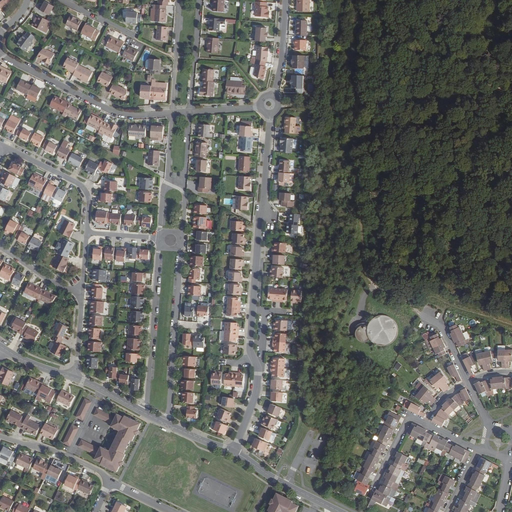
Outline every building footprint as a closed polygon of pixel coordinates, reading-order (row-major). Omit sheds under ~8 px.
[(0,0),(0,7),(1,8),(11,0),(0,0)] [(224,0),(213,0),(213,11),(223,12),(224,0)] [(297,0),(297,12),(309,12),(309,0),(297,0)] [(41,5),(39,9),(49,14),(53,5),(44,1),(43,3),(42,6),(41,5)] [(267,3),(255,2),(255,6),(256,6),(255,16),(269,18),(269,12),(268,12),(268,7),(266,7),(267,3)] [(158,5),(154,5),(153,9),(156,9),(155,21),(165,22),(166,10),(166,6),(158,5)] [(138,13),(127,12),(127,20),(126,22),(137,23),(137,22),(141,22),(142,15),(138,14),(138,13)] [(38,15),(33,25),(43,30),(48,20),(38,15)] [(71,15),(66,24),(77,30),(82,20),(71,15)] [(220,19),(210,18),(210,22),(210,24),(209,30),(219,31),(220,19)] [(307,21),(296,21),(296,36),(307,36),(307,31),(307,26),(307,21)] [(86,23),(82,32),(92,38),(91,39),(95,41),(100,31),(93,27),(90,26),(90,25),(86,23)] [(168,27),(157,26),(156,39),(166,40),(168,27)] [(257,27),(256,41),(266,42),(266,37),(266,33),(267,28),(257,27)] [(19,41),(17,44),(26,51),(33,41),(32,40),(35,36),(28,31),(25,35),(24,34),(22,37),(21,37),(19,41)] [(111,36),(106,46),(119,52),(124,42),(121,40),(120,41),(111,36)] [(306,40),(294,40),(294,44),(295,44),(295,50),(306,51),(306,40)] [(219,42),(208,41),(207,53),(218,54),(219,42)] [(133,61),(138,52),(127,46),(122,56),(133,61)] [(256,60),(264,62),(266,62),(267,55),(267,53),(268,53),(269,48),(257,47),(256,60)] [(43,48),(37,56),(43,60),(45,61),(49,64),(55,53),(43,48)] [(145,61),(150,51),(145,50),(141,59),(145,61)] [(304,56),(293,55),(293,60),(292,60),(292,64),(293,64),(292,69),(295,69),(295,73),(303,73),(304,56)] [(68,57),(63,66),(71,70),(70,71),(74,73),(78,64),(79,63),(68,57)] [(150,70),(150,73),(152,74),(160,74),(161,66),(160,66),(160,64),(160,60),(150,59),(149,60),(149,69),(149,70),(150,70)] [(256,60),(255,64),(256,65),(253,75),(257,76),(256,78),(261,79),(263,74),(262,73),(263,71),(264,67),(263,66),(264,62),(256,60)] [(78,64),(73,75),(88,82),(93,72),(78,64)] [(0,68),(0,79),(6,83),(11,73),(1,67),(0,68)] [(214,70),(203,69),(202,81),(203,81),(213,81),(214,70)] [(108,87),(113,77),(102,72),(97,81),(108,87)] [(303,76),(292,76),(292,79),(292,84),(292,89),(295,89),(295,93),(303,93),(303,76)] [(152,77),(151,84),(151,96),(154,96),(154,97),(166,98),(167,87),(155,86),(156,78),(152,77)] [(21,80),(17,89),(28,94),(28,93),(33,85),(29,83),(28,84),(25,82),(21,80)] [(242,82),(227,80),(226,82),(226,92),(241,93),(245,93),(245,86),(242,86),(242,82)] [(213,81),(203,81),(203,88),(202,88),(201,95),(213,96),(214,81),(213,81)] [(33,85),(28,93),(37,98),(42,89),(36,87),(37,85),(33,83),(33,85)] [(114,83),(109,93),(124,100),(127,94),(127,90),(114,83)] [(141,85),(140,96),(144,97),(146,97),(146,99),(150,99),(150,98),(151,96),(151,86),(141,85)] [(50,105),(64,112),(69,102),(55,95),(50,105)] [(78,119),(82,111),(71,105),(67,114),(78,119)] [(91,114),(87,124),(95,128),(99,130),(104,121),(100,119),(101,119),(91,114)] [(296,118),(285,117),(285,122),(286,122),(285,129),(285,133),(294,133),(296,118)] [(9,120),(5,128),(8,130),(7,131),(13,134),(18,124),(9,120)] [(111,125),(104,121),(99,131),(104,134),(112,137),(112,136),(117,127),(111,124),(111,125)] [(156,124),(152,124),(150,139),(158,139),(158,138),(163,139),(164,126),(156,126),(156,124)] [(210,125),(199,124),(199,130),(200,130),(199,133),(199,132),(198,136),(211,137),(212,133),(209,133),(210,125)] [(134,125),(129,125),(128,135),(145,136),(146,126),(137,125),(137,126),(134,125)] [(241,125),(240,136),(242,136),(252,137),(252,133),(251,133),(251,126),(241,125)] [(20,127),(17,134),(20,135),(20,137),(27,141),(31,133),(20,127)] [(35,133),(31,141),(34,143),(34,144),(40,147),(44,138),(35,133)] [(112,137),(104,134),(102,137),(103,138),(111,142),(112,142),(114,139),(114,137),(112,136),(112,137)] [(252,137),(242,136),(241,149),(243,151),(250,152),(251,141),(252,141),(253,137),(252,137)] [(293,139),(281,138),(280,143),(281,143),(281,153),(292,154),(293,139)] [(46,140),(43,147),(47,148),(46,150),(53,154),(58,146),(46,140)] [(61,146),(57,154),(60,156),(60,157),(66,160),(70,151),(66,148),(69,143),(64,141),(61,146)] [(207,143),(196,142),(196,151),(195,151),(195,156),(196,156),(203,157),(206,157),(207,143)] [(112,153),(118,155),(120,147),(114,145),(112,153)] [(159,151),(149,150),(148,165),(158,165),(159,151)] [(73,153),(68,161),(76,165),(77,164),(80,165),(84,159),(73,153)] [(203,157),(196,156),(196,163),(197,164),(196,171),(206,172),(206,160),(203,160),(203,157)] [(250,157),(239,156),(238,170),(240,170),(247,171),(249,171),(250,157)] [(88,173),(94,176),(96,172),(100,165),(90,160),(85,170),(88,172),(88,173)] [(105,171),(108,173),(113,164),(105,160),(104,163),(101,161),(100,165),(98,168),(105,171)] [(290,161),(281,160),(280,165),(280,168),(279,168),(278,172),(289,173),(290,161)] [(9,169),(9,170),(21,176),(24,169),(21,168),(21,167),(12,163),(10,167),(9,169)] [(5,171),(1,179),(3,180),(1,183),(9,187),(11,184),(12,185),(16,177),(5,171)] [(289,173),(278,172),(278,176),(279,177),(279,182),(284,182),(289,183),(290,173),(289,173)] [(34,173),(28,185),(42,191),(47,180),(44,178),(44,179),(40,177),(41,176),(34,173)] [(250,177),(239,176),(238,189),(250,190),(251,184),(249,184),(250,182),(250,177)] [(153,190),(154,179),(140,177),(139,189),(153,190)] [(212,178),(200,177),(200,184),(199,188),(199,192),(208,192),(208,188),(211,189),(212,178)] [(50,181),(44,193),(52,197),(57,187),(52,185),(54,183),(50,181)] [(105,186),(105,190),(117,192),(118,182),(106,181),(106,186),(105,186)] [(0,186),(0,198),(5,201),(10,191),(0,186)] [(59,189),(55,198),(62,202),(68,190),(65,188),(63,191),(59,189)] [(153,197),(153,193),(139,192),(139,202),(152,202),(152,197),(153,197)] [(113,194),(102,193),(101,197),(98,197),(98,202),(112,203),(113,194)] [(294,201),(291,201),(291,193),(280,193),(280,200),(282,201),(282,206),(294,207),(294,201)] [(247,197),(237,196),(236,209),(247,210),(248,204),(247,204),(247,202),(247,197)] [(208,206),(194,205),(194,213),(207,214),(208,206)] [(107,212),(97,211),(96,222),(99,222),(99,224),(103,224),(107,224),(107,212)] [(121,214),(111,213),(110,223),(114,223),(114,225),(121,225),(121,214)] [(300,218),(300,214),(290,213),(289,224),(287,224),(286,233),(296,234),(297,226),(297,223),(298,223),(298,218),(300,218)] [(135,225),(136,215),(125,214),(124,225),(131,226),(132,224),(135,225)] [(193,228),(206,229),(207,217),(194,216),(193,220),(194,220),(194,224),(193,224),(193,228)] [(152,218),(139,217),(139,224),(142,224),(142,227),(151,228),(152,218)] [(65,219),(59,232),(70,238),(74,231),(72,230),(75,224),(65,219)] [(11,220),(5,232),(8,233),(9,231),(14,233),(18,224),(11,220)] [(232,221),(231,230),(244,231),(245,227),(243,227),(243,225),(243,222),(232,221)] [(22,232),(19,230),(15,237),(19,238),(18,240),(26,244),(30,236),(22,232)] [(197,235),(197,240),(208,241),(208,232),(194,231),(194,235),(197,235)] [(244,234),(233,233),(232,243),(245,244),(246,240),(244,240),(244,238),(244,234)] [(33,237),(28,247),(34,250),(34,248),(38,250),(42,242),(33,237)] [(59,250),(57,253),(59,254),(67,258),(70,250),(71,248),(72,248),(74,244),(64,239),(62,244),(59,243),(58,243),(56,248),(56,249),(59,250)] [(272,248),(272,251),(285,252),(286,243),(275,242),(275,246),(275,248),(272,248)] [(193,253),(207,254),(207,245),(196,245),(196,249),(193,249),(193,253)] [(93,260),(102,260),(103,246),(99,246),(99,249),(94,249),(93,260)] [(114,260),(115,247),(106,247),(105,260),(114,260)] [(126,251),(126,258),(137,259),(137,251),(138,248),(130,247),(129,251),(126,251)] [(232,247),(231,256),(244,257),(245,253),(242,253),(243,247),(232,247)] [(122,251),(117,250),(117,261),(126,262),(126,258),(126,251),(126,248),(122,248),(122,251)] [(137,259),(149,260),(150,250),(141,249),(140,252),(137,251),(137,259)] [(67,258),(59,254),(53,267),(64,272),(66,267),(65,267),(66,265),(69,259),(67,258)] [(285,256),(272,255),(272,258),(274,259),(274,264),(284,265),(285,256)] [(191,263),(190,266),(203,266),(204,257),(192,256),(191,262),(191,263)] [(231,259),(231,269),(241,270),(242,266),(242,264),(244,264),(244,260),(231,259)] [(5,264),(0,274),(0,276),(10,281),(15,269),(12,268),(8,267),(9,266),(5,264)] [(284,268),(273,267),(273,270),(272,272),(271,272),(270,277),(283,278),(284,268)] [(201,269),(191,268),(191,272),(189,272),(188,282),(196,283),(196,279),(200,280),(201,269)] [(93,281),(106,282),(107,270),(93,269),(93,273),(94,273),(94,277),(93,277),(93,281)] [(17,272),(12,283),(20,287),(25,276),(17,272)] [(147,273),(133,272),(132,281),(143,282),(144,278),(146,278),(147,276),(147,273)] [(230,272),(229,281),(242,282),(243,278),(240,278),(241,273),(230,272)] [(30,282),(25,292),(38,299),(39,298),(43,289),(30,282)] [(103,299),(104,288),(100,288),(100,284),(92,284),(92,294),(93,294),(93,298),(103,299)] [(146,285),(132,284),(132,293),(145,294),(145,289),(146,285)] [(229,284),(229,294),(241,295),(242,291),(240,291),(240,288),(240,285),(229,284)] [(188,295),(201,296),(202,286),(189,285),(189,291),(188,291),(188,295)] [(43,289),(39,298),(52,305),(56,296),(48,292),(43,289)] [(279,289),(270,289),(269,299),(274,299),(274,301),(278,302),(279,289)] [(279,289),(278,302),(282,302),(282,300),(287,300),(288,290),(279,289)] [(292,290),(291,303),(296,303),(296,301),(298,301),(302,302),(302,291),(292,290)] [(145,297),(131,296),(130,308),(144,309),(144,305),(143,305),(144,301),(145,301),(145,300),(145,297)] [(239,298),(229,297),(228,307),(240,307),(241,304),(238,303),(239,298)] [(90,312),(104,313),(105,302),(91,301),(91,305),(92,305),(92,309),(91,309),(90,312)] [(198,315),(197,316),(204,317),(204,315),(208,316),(209,306),(198,305),(198,308),(198,315)] [(185,316),(194,317),(194,314),(198,315),(198,308),(186,307),(185,316)] [(240,307),(228,307),(227,316),(237,316),(238,311),(240,311),(240,307)] [(131,311),(131,322),(142,322),(142,319),(143,319),(144,315),(144,314),(144,312),(131,311)] [(103,326),(104,316),(91,315),(90,321),(90,323),(89,325),(103,326)] [(367,325),(366,328),(365,327),(364,326),(363,326),(360,325),(359,325),(357,326),(355,327),(353,328),(352,330),(352,331),(352,333),(352,335),(352,338),(353,339),(355,341),(357,341),(360,342),(361,342),(363,341),(365,340),(366,340),(367,338),(368,338),(369,340),(370,341),(371,342),(373,344),(375,345),(378,345),(380,346),(384,346),(386,345),(388,344),(390,343),(392,341),(394,340),(395,338),(396,336),(396,334),(397,330),(396,328),(396,326),(395,324),(394,322),(392,320),(391,318),(389,317),(386,316),(382,315),(378,315),(375,316),(373,317),(370,319),(368,322),(367,325)] [(16,318),(12,328),(18,331),(17,332),(21,334),(25,326),(27,323),(16,318)] [(287,321),(276,320),(276,323),(276,325),(274,325),(274,330),(286,331),(287,321)] [(56,330),(54,335),(55,335),(62,338),(68,327),(60,323),(59,324),(56,322),(53,329),(56,330)] [(237,323),(226,322),(225,331),(239,332),(239,328),(237,328),(237,327),(237,323)] [(447,326),(450,331),(448,332),(450,337),(461,332),(458,326),(455,327),(454,324),(447,326)] [(142,330),(142,326),(129,325),(129,335),(142,336),(142,331),(142,330)] [(25,326),(21,334),(24,336),(24,337),(29,340),(30,339),(35,341),(39,333),(29,327),(28,328),(25,326)] [(101,329),(89,328),(89,334),(90,334),(90,338),(100,339),(101,329)] [(225,331),(225,341),(236,342),(236,338),(236,336),(238,336),(239,332),(225,331)] [(464,339),(461,332),(450,337),(452,342),(454,341),(457,346),(465,342),(466,342),(468,341),(466,338),(464,339)] [(183,333),(183,345),(191,345),(194,346),(194,339),(191,339),(191,334),(187,334),(183,333)] [(275,338),(273,338),(273,342),(285,343),(286,334),(276,333),(275,338)] [(427,348),(431,347),(442,341),(439,337),(437,338),(434,333),(431,334),(428,336),(423,338),(423,340),(427,348)] [(55,335),(53,340),(56,342),(51,352),(61,357),(66,346),(61,343),(63,339),(62,338),(55,335)] [(194,346),(194,347),(204,348),(205,338),(201,337),(201,336),(198,336),(195,336),(194,339),(194,346)] [(142,339),(128,338),(127,349),(141,351),(141,346),(140,346),(141,343),(142,339)] [(88,348),(88,351),(101,352),(102,342),(88,341),(88,345),(89,345),(88,348)] [(444,346),(442,341),(431,347),(434,353),(436,352),(438,356),(444,352),(442,348),(444,346)] [(285,343),(273,342),(273,346),(275,346),(274,352),(284,352),(285,343)] [(286,343),(285,353),(292,354),(293,344),(286,343)] [(225,344),(224,354),(235,355),(235,351),(235,349),(237,349),(238,345),(225,344)] [(509,358),(511,358),(511,349),(510,349),(503,349),(503,367),(507,367),(508,360),(509,360),(509,358)] [(489,351),(489,350),(488,350),(482,352),(481,352),(486,370),(489,369),(489,367),(488,362),(490,362),(489,360),(491,359),(489,351)] [(482,370),(486,370),(481,352),(474,353),(477,363),(478,362),(478,364),(480,364),(481,368),(482,370)] [(141,354),(127,353),(126,362),(137,362),(137,358),(140,358),(141,354)] [(98,369),(99,358),(94,358),(95,354),(88,354),(87,364),(88,364),(88,368),(98,369)] [(183,360),(183,365),(196,366),(197,357),(183,356),(183,360)] [(471,364),(467,356),(462,359),(461,359),(469,376),(472,374),(471,372),(469,368),(471,367),(470,365),(471,364)] [(271,363),(271,367),(284,368),(285,359),(274,358),(274,361),(274,363),(271,363)] [(457,381),(460,379),(452,363),(445,366),(450,375),(451,374),(452,376),(454,376),(456,379),(457,381)] [(117,374),(118,367),(106,366),(106,374),(109,374),(109,378),(117,379),(117,374)] [(1,375),(0,377),(0,382),(8,386),(14,372),(3,367),(1,372),(2,372),(1,375)] [(271,367),(271,371),(273,371),(273,373),(273,376),(283,377),(284,368),(271,367)] [(184,377),(195,378),(196,369),(182,368),(182,373),(185,373),(184,377)] [(445,389),(448,387),(447,385),(444,381),(445,380),(444,379),(445,378),(439,370),(434,375),(445,389)] [(212,373),(211,384),(216,384),(221,385),(222,372),(218,372),(218,373),(216,373),(212,373)] [(225,374),(224,385),(234,386),(235,373),(231,372),(231,374),(229,374),(225,374)] [(239,373),(235,373),(234,386),(243,387),(244,375),(240,375),(238,375),(239,373)] [(129,375),(117,374),(117,379),(117,381),(120,382),(120,384),(128,385),(129,378),(129,375)] [(442,392),(445,389),(434,375),(427,380),(434,387),(435,386),(436,387),(438,386),(441,390),(442,392)] [(488,379),(489,383),(485,384),(487,391),(488,395),(492,395),(491,389),(497,388),(496,376),(490,377),(490,379),(488,379)] [(507,381),(503,381),(503,377),(501,377),(500,376),(496,376),(497,388),(504,387),(504,389),(507,389),(507,381)] [(30,378),(26,387),(26,388),(38,394),(43,384),(36,380),(36,381),(30,378)] [(140,379),(129,378),(128,385),(132,386),(131,390),(139,391),(140,379)] [(283,380),(270,379),(270,383),(272,383),(272,389),(282,390),(283,380)] [(194,381),(181,380),(181,384),(180,389),(194,390),(194,381)] [(413,386),(418,391),(432,402),(434,399),(432,398),(429,395),(430,393),(429,392),(430,391),(423,385),(417,381),(413,386)] [(478,383),(477,381),(472,383),(477,394),(484,391),(484,392),(485,396),(488,395),(487,391),(485,384),(481,385),(480,382),(478,383)] [(47,385),(43,384),(38,394),(38,395),(43,397),(47,399),(46,402),(50,404),(56,393),(51,391),(52,389),(46,387),(47,385)] [(457,393),(459,396),(456,398),(461,404),(463,402),(462,401),(469,398),(464,387),(459,390),(459,391),(457,393)] [(38,394),(26,388),(24,392),(31,395),(32,393),(37,396),(38,395),(38,394)] [(62,390),(57,400),(70,406),(74,397),(69,394),(69,393),(62,390)] [(430,404),(432,402),(418,391),(413,396),(420,402),(422,401),(423,402),(424,401),(428,403),(430,404)] [(194,393),(183,392),(182,399),(184,399),(184,403),(193,403),(194,393)] [(283,393),(270,392),(270,395),(272,396),(271,401),(282,402),(283,393)] [(224,397),(222,406),(235,408),(236,404),(233,404),(234,398),(224,397)] [(458,405),(461,404),(456,398),(453,400),(451,397),(449,399),(448,398),(444,401),(453,409),(457,404),(458,405)] [(85,399),(76,417),(83,420),(92,402),(85,399)] [(441,405),(442,406),(440,408),(443,410),(440,414),(446,418),(448,416),(447,415),(453,409),(444,401),(441,405)] [(406,408),(406,409),(422,417),(424,413),(422,412),(418,411),(419,409),(416,408),(417,407),(409,402),(406,408)] [(267,408),(266,412),(278,416),(281,408),(271,404),(270,409),(267,408)] [(187,418),(197,418),(198,410),(195,410),(195,407),(188,406),(187,410),(187,414),(187,418)] [(97,408),(94,415),(112,424),(111,426),(120,431),(110,451),(101,447),(100,449),(82,440),(78,446),(97,456),(95,459),(102,462),(101,464),(117,472),(120,465),(123,461),(126,454),(124,454),(131,440),(132,441),(136,435),(138,430),(141,423),(125,415),(124,417),(117,414),(116,417),(97,408)] [(221,409),(217,418),(229,423),(230,419),(229,418),(230,416),(231,413),(221,409)] [(23,416),(11,411),(7,419),(7,421),(9,422),(10,421),(13,423),(18,425),(18,426),(21,428),(26,419),(22,417),(23,416)] [(386,416),(384,422),(385,422),(394,427),(396,422),(394,421),(394,419),(397,420),(399,417),(387,411),(385,415),(386,416)] [(445,421),(446,418),(440,414),(438,417),(435,415),(434,417),(432,416),(430,421),(440,426),(444,420),(445,421)] [(21,428),(36,435),(41,426),(29,420),(31,416),(28,415),(26,419),(21,428)] [(263,420),(262,424),(273,429),(277,419),(267,415),(266,419),(265,420),(263,420)] [(216,421),(213,429),(225,434),(226,431),(226,429),(228,426),(216,421)] [(388,431),(389,428),(392,430),(394,427),(385,422),(383,425),(382,424),(379,431),(387,435),(389,432),(388,431)] [(414,424),(410,422),(404,434),(409,437),(409,436),(415,439),(420,428),(416,425),(415,427),(413,427),(414,424)] [(45,424),(40,434),(44,436),(44,435),(53,440),(58,430),(45,424)] [(72,425),(63,443),(70,446),(79,428),(72,425)] [(260,427),(259,431),(261,431),(259,436),(269,440),(273,432),(260,427)] [(424,432),(425,430),(420,428),(415,439),(421,442),(419,445),(422,447),(425,441),(429,435),(424,432)] [(384,438),(386,439),(387,435),(379,431),(376,437),(377,437),(375,442),(384,446),(386,443),(383,442),(384,438)] [(433,434),(432,436),(429,435),(425,441),(428,442),(427,445),(434,448),(438,439),(437,438),(437,437),(433,434)] [(268,443),(256,438),(255,442),(254,443),(253,447),(264,451),(268,443)] [(449,444),(446,443),(446,441),(441,438),(440,440),(438,439),(434,448),(441,452),(439,455),(442,457),(445,451),(449,444)] [(371,447),(372,448),(371,452),(377,455),(380,450),(382,451),(384,446),(375,442),(374,441),(371,447)] [(422,447),(432,452),(434,448),(427,445),(428,442),(425,441),(422,447)] [(455,445),(454,447),(449,444),(445,451),(448,452),(447,455),(453,458),(459,447),(455,445)] [(4,447),(0,455),(0,457),(9,461),(10,460),(13,462),(16,455),(13,453),(14,452),(4,447)] [(463,452),(464,450),(459,447),(453,458),(454,458),(460,461),(459,462),(463,464),(469,452),(466,451),(465,453),(463,452)] [(378,459),(376,458),(377,455),(371,452),(370,454),(368,453),(364,460),(372,464),(373,463),(376,464),(378,459)] [(394,456),(395,457),(393,462),(399,466),(405,468),(406,465),(403,464),(407,457),(406,457),(396,452),(394,456)] [(21,453),(16,463),(26,468),(24,472),(27,473),(29,469),(34,459),(27,456),(21,453)] [(38,458),(33,468),(47,474),(51,465),(45,462),(42,461),(43,460),(38,458)] [(479,464),(477,463),(475,467),(485,472),(486,473),(488,468),(490,469),(492,464),(480,458),(478,462),(480,463),(479,464)] [(361,467),(363,468),(361,471),(368,474),(369,471),(372,472),(374,467),(371,466),(372,464),(364,460),(361,467)] [(405,468),(399,466),(393,462),(391,465),(390,464),(387,469),(389,470),(388,472),(397,476),(400,470),(403,472),(405,468)] [(51,465),(47,474),(58,479),(62,471),(51,465)] [(485,472),(475,467),(473,470),(476,472),(475,475),(474,474),(472,478),(481,482),(484,476),(483,475),(485,472)] [(368,480),(366,478),(368,474),(361,471),(356,468),(355,471),(358,473),(355,479),(356,480),(365,484),(368,480)] [(383,477),(385,479),(384,482),(390,485),(394,487),(396,488),(398,485),(397,484),(395,483),(394,482),(397,476),(388,472),(387,474),(385,473),(383,477)] [(69,474),(65,484),(77,490),(78,489),(82,480),(79,479),(79,478),(76,476),(75,477),(69,474)] [(436,484),(440,486),(448,490),(450,485),(452,486),(454,481),(445,476),(444,475),(440,482),(437,481),(436,484)] [(478,489),(481,482),(472,478),(470,481),(471,482),(469,485),(467,484),(465,487),(474,491),(476,488),(478,489)] [(82,480),(78,489),(90,495),(94,486),(89,484),(86,482),(87,481),(82,479),(82,480)] [(368,486),(365,484),(356,480),(354,483),(356,484),(352,490),(363,496),(365,490),(366,489),(368,486)] [(45,481),(43,484),(54,489),(55,486),(45,481)] [(391,489),(394,491),(396,488),(394,487),(390,485),(384,482),(381,486),(379,485),(377,490),(386,495),(387,495),(391,489)] [(439,489),(437,489),(434,495),(443,500),(444,498),(445,499),(448,494),(446,493),(448,490),(440,486),(439,489)] [(476,492),(474,491),(465,487),(463,492),(465,492),(462,497),(469,501),(474,503),(476,500),(473,499),(475,494),(476,492)] [(387,495),(386,495),(377,490),(374,489),(373,492),(372,493),(369,499),(367,504),(371,506),(373,501),(380,504),(384,507),(390,496),(387,495)] [(54,499),(59,501),(62,492),(57,490),(54,499)] [(295,511),(299,506),(292,503),(293,501),(277,493),(274,500),(271,504),(268,511),(270,511),(269,511),(295,511)] [(431,501),(428,500),(426,503),(431,505),(438,509),(440,506),(441,507),(444,502),(442,501),(443,500),(434,495),(431,501)] [(3,496),(0,502),(0,507),(9,511),(14,501),(3,496)] [(457,505),(458,506),(458,507),(466,511),(470,505),(468,504),(469,501),(462,497),(461,501),(459,500),(457,505)] [(113,508),(111,511),(112,511),(124,511),(127,506),(117,502),(114,508),(113,508)]
